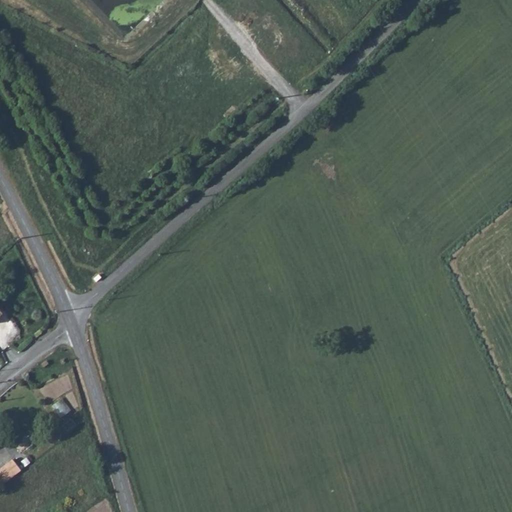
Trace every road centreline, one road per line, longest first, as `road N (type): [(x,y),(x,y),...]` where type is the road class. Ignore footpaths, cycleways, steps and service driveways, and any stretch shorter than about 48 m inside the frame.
road 1 (unclassified): [(418,0),(67,315)]
road 2 (tertiary): [(129,511),(73,327)]
road 3 (tertiary): [(67,315),(0,179)]
